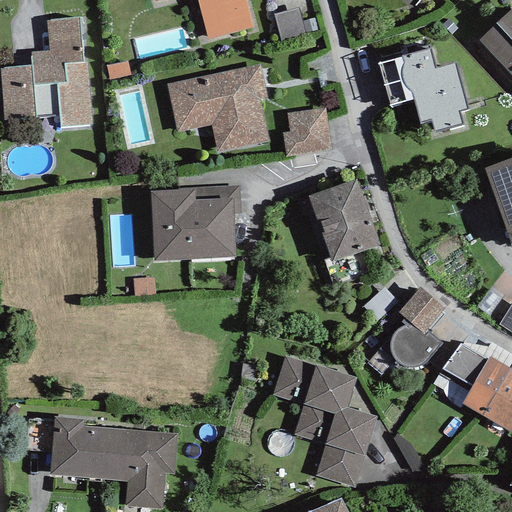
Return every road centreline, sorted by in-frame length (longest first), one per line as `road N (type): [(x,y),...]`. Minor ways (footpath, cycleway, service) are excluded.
road 1 (residential): [(327,0),(392,245),(470,317),(511,339)]
road 2 (unknown): [(232,324),(260,198),(276,181),(374,166)]
